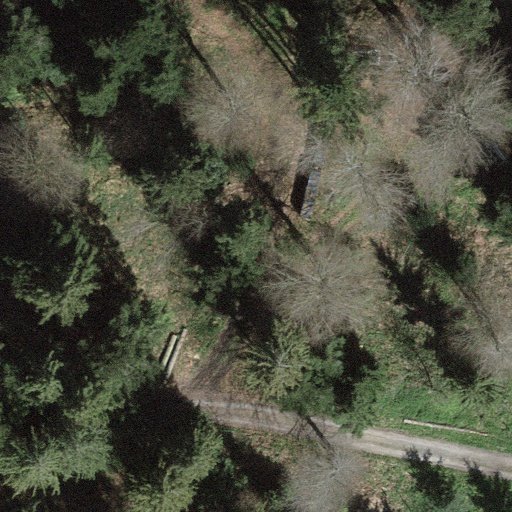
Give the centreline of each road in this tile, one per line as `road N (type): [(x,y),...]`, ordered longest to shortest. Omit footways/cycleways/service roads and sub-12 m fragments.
road 1 (track): [(0,453),(71,424),(200,412),(511,464)]
road 2 (track): [(196,0),(228,26),(266,80),(273,128),(200,412)]
